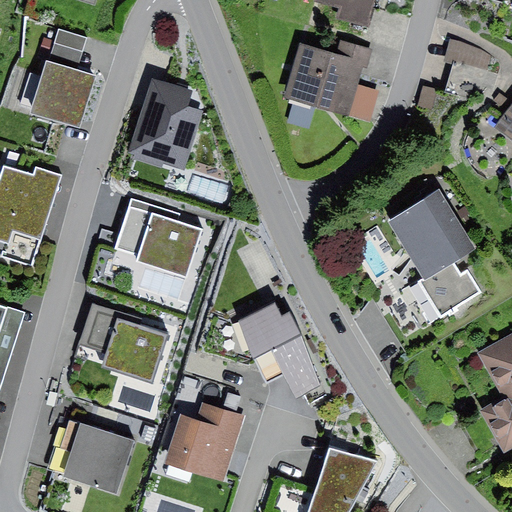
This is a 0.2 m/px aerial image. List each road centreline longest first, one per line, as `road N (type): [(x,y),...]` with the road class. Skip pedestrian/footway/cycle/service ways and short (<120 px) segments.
road 1 (residential): [(152,0),(126,43),(1,511)]
road 2 (tertiary): [(276,210),(369,384),(469,511)]
road 3 (residential): [(276,210),(334,189),(400,125),(428,0)]
road 4 (tertiary): [(189,0),(276,210)]
